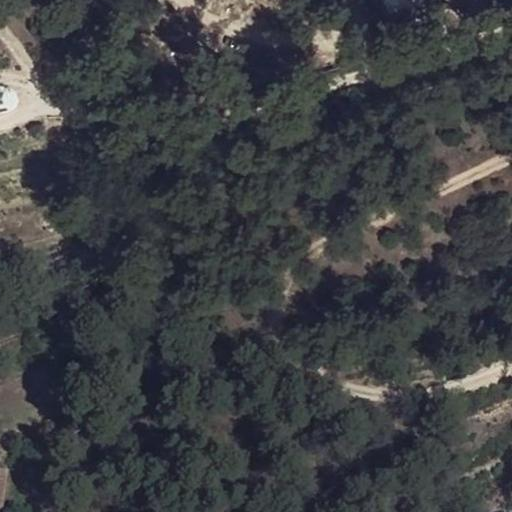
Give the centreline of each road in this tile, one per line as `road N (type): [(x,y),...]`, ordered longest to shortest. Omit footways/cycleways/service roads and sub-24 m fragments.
road 1 (residential): [(511,23),(145,147)]
road 2 (residential): [(145,147),(105,188),(100,233),(78,260),(0,278)]
road 3 (residential): [(145,147),(101,133),(0,41)]
